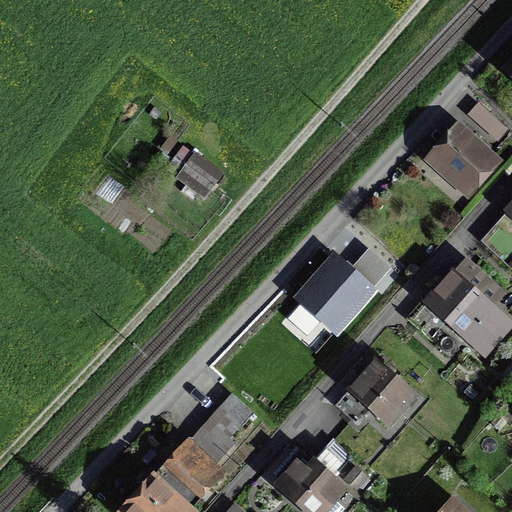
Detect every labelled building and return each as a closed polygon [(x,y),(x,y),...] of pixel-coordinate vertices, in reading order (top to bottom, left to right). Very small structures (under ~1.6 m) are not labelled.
[(508,130),(500,123),(490,134),(498,141),(508,130)] [(458,127),(432,155),(448,169),(445,173),(469,194),(497,162),(458,127)] [(179,177),(204,195),(220,174),(195,156),(179,177)] [(511,262),(511,205),(506,212),(510,216),(484,245),(508,267),(511,262)] [(335,258),(299,299),(336,331),(372,291),(335,258)] [(450,356),(465,338),(484,355),(511,324),(493,307),(503,296),(472,269),(462,280),(453,272),(410,321),(450,356)] [(376,360),(336,405),(356,424),(369,409),(388,425),(415,395),(376,360)] [(189,444),(198,452),(212,464),(232,441),(228,437),(250,411),(233,396),(189,444)] [(339,511),(343,508),(334,500),(345,488),(335,479),(354,458),(334,439),(306,470),(297,462),(278,484),(311,511),(339,511)] [(189,444),(164,472),(197,503),(223,474),(212,464),(198,452),(189,444)] [(119,510),(121,511),(188,511),(197,503),(164,472),(156,481),(150,476),(119,510)]
